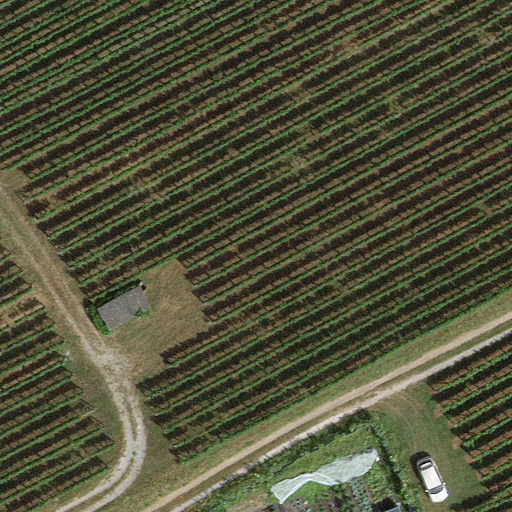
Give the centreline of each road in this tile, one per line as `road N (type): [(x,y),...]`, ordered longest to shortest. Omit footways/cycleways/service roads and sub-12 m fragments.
road 1 (track): [(158,511),(511,311)]
road 2 (track): [(0,194),(112,369),(127,408),(126,465),(73,511)]
